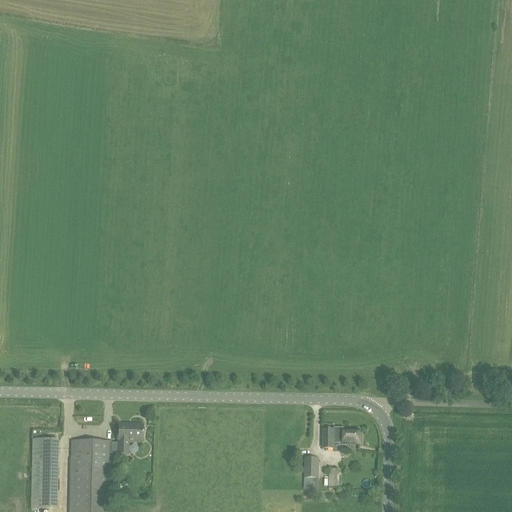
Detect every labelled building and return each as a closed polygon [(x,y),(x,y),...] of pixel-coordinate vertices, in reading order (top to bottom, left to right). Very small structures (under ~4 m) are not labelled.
[(142,443),(142,426),(119,425),(118,444),(112,444),(112,442),(70,441),(68,511),(110,511),(111,453),(118,454),(128,455),(128,443),(142,443)] [(334,445),(342,445),(343,431),(344,432),(344,429),(334,429),(334,431),(323,431),(323,449),(334,449),(334,445)] [(343,431),(342,445),(359,445),(359,432),(344,432),(343,431)] [(32,440),(30,510),(57,511),(58,441),(32,440)] [(304,459),(304,489),(318,489),(318,459),(304,459)] [(338,470),(329,470),(328,489),(338,489),(338,470)]
